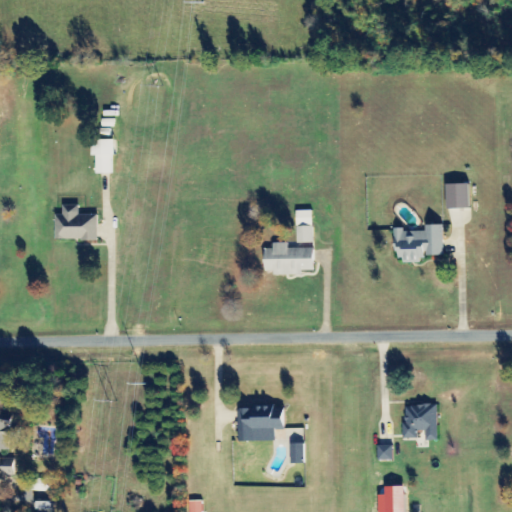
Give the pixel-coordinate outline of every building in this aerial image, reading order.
[(97,175),(114,174),(113,141),(93,141),(93,157),(96,157),(97,175)] [(470,208),(469,184),(446,184),(447,208),(470,208)] [(98,215),(80,215),(79,206),(63,206),(63,216),(55,216),(56,241),(99,241),(98,215)] [(297,211),(297,244),(290,244),(290,248),(314,247),(313,211),(297,211)] [(444,255),(444,224),(425,225),(425,231),(404,232),(404,228),(396,228),(397,264),(423,263),(423,256),(444,255)] [(314,248),(289,249),(289,243),(274,243),(274,249),(265,249),(265,272),(274,271),(274,275),(304,275),(304,270),(315,270),(314,248)] [(438,440),(438,405),(404,405),(405,439),(419,439),(419,431),(426,431),(426,440),(438,440)] [(239,441),(276,441),(276,430),(285,430),(284,407),(239,407),(239,441)] [(21,427),(10,427),(11,420),(0,419),(0,451),(10,452),(10,439),(21,440),(21,427)] [(305,444),(291,444),(291,463),(305,464),(305,444)] [(378,461),(394,461),(394,445),(378,445),(378,461)] [(0,475),(15,476),(15,459),(0,458),(0,475)] [(58,480),(34,479),(34,492),(58,492),(58,480)] [(202,511),(203,501),(189,501),(189,511),(202,511)]
